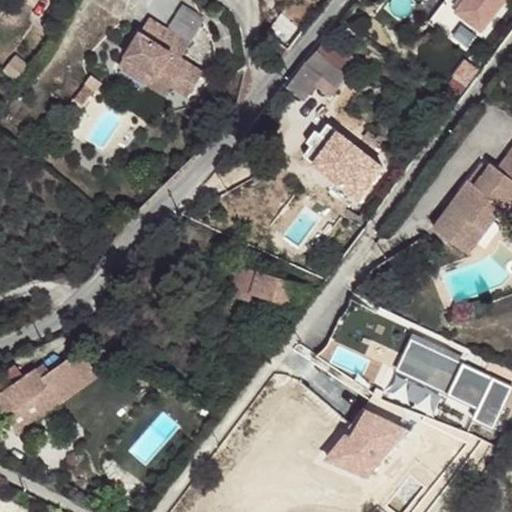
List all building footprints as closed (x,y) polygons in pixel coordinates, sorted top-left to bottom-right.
[(510,0),(469,0),(464,7),(490,27),(510,0)] [(168,30),(192,45),(207,20),(184,5),(168,30)] [(291,48),(305,30),(283,15),(276,23),(269,32),(291,48)] [(150,18),(126,57),(157,75),(150,86),(166,96),(172,87),(189,98),(205,73),(182,58),(192,45),(168,30),(150,18)] [(286,88),(304,101),(316,84),(331,98),(347,78),(317,50),(286,88)] [(119,66),(150,86),(157,75),(126,57),(119,66)] [(19,80),(29,67),(16,58),(7,70),(19,80)] [(85,105),(95,91),(86,84),(75,99),(85,105)] [(511,151),(500,169),(493,163),(477,185),(471,180),(435,229),(469,254),(511,196),(511,151)] [(477,185),(490,167),(484,162),(471,180),(477,185)] [(248,264),(240,287),(256,292),(263,270),(248,264)] [(263,270),(256,292),(299,306),(306,284),(263,270)] [(256,292),(240,287),(238,294),(253,299),(256,292)] [(398,346),(342,319),(332,339),(388,367),(398,346)] [(511,392),(511,389),(413,341),(398,372),(479,411),(474,422),(493,431),(511,392)] [(68,398),(105,370),(88,345),(56,367),(51,361),(44,366),(42,365),(28,374),(22,364),(0,379),(0,419),(12,411),(13,413),(55,382),(68,398)] [(13,413),(25,429),(68,398),(55,382),(13,413)] [(411,431),(363,408),(351,427),(357,432),(352,437),(348,434),(328,458),(367,476),(411,431)] [(147,491),(141,486),(135,494),(141,499),(147,491)] [(150,509),(157,499),(151,494),(144,504),(150,509)]
